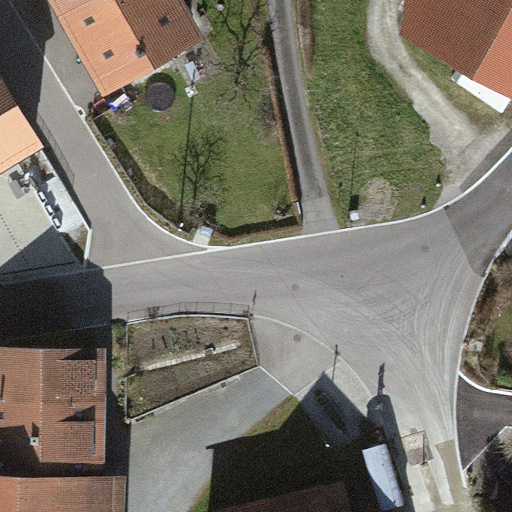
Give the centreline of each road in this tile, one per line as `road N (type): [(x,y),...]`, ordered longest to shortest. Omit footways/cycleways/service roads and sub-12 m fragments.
road 1 (residential): [(174,278),(7,0)]
road 2 (unknown): [(163,511),(267,383),(397,293)]
road 3 (residential): [(452,511),(397,293)]
road 4 (residential): [(174,278),(397,293)]
road 5 (residential): [(0,311),(174,278)]
road 6 (residential): [(397,293),(511,184)]
